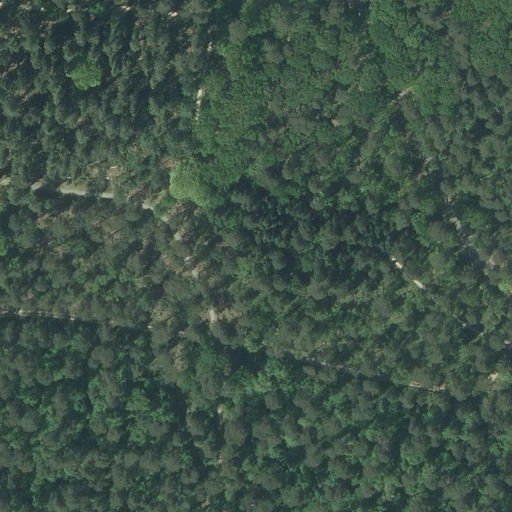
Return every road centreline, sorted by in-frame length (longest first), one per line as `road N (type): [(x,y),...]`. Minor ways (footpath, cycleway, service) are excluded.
road 1 (track): [(0,314),(257,347),(455,393),(483,382),(511,334)]
road 2 (track): [(84,190),(291,166),(380,138),(400,109)]
road 3 (unclassified): [(511,287),(472,253),(351,0)]
